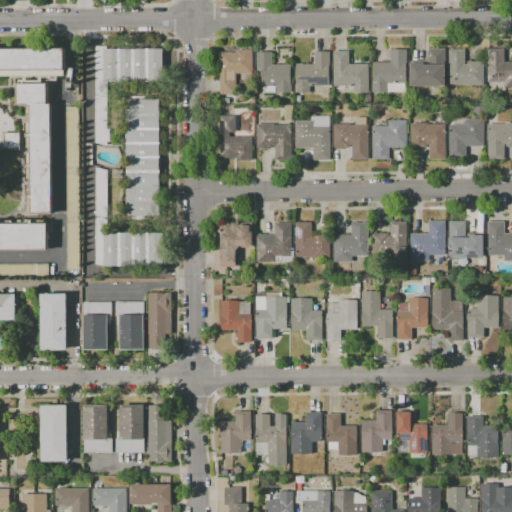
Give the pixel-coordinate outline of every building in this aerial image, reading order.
[(107,145),(96,144),(96,46),(107,46),(107,48),(163,49),(163,84),(107,83),(107,129),(110,129),(110,142),(107,142),(107,145)] [(0,71),(0,48),(66,48),(66,71),(65,71),(0,71)] [(237,90),(219,89),(220,52),(237,52),(237,49),(253,50),(252,74),(237,74),(237,90)] [(445,86),(411,87),(411,61),(429,61),(429,49),(445,49),(445,86)] [(484,85),(467,85),(449,84),(449,49),(465,50),(465,64),(467,64),(467,62),(470,62),(470,61),(482,62),(484,62),(484,85)] [(511,88),(504,88),(504,82),(488,83),(487,77),(486,77),(486,75),(488,75),(488,73),(486,73),(486,70),(488,70),(488,61),(486,61),(486,58),(488,58),(488,49),(505,49),(505,62),(511,62),(511,88)] [(406,92),(373,93),(373,63),(391,63),(391,50),(407,50),(408,65),(405,65),(405,68),(407,68),(407,71),(406,71),(406,92)] [(292,93),(277,93),(277,87),(276,87),(276,93),(263,93),(263,87),(261,87),(261,71),(257,71),(257,52),(272,52),(272,65),(291,65),(291,84),(292,84),(292,93)] [(310,93),(295,93),(295,84),(296,84),(296,64),(303,64),(303,65),(315,65),(315,52),(330,52),(330,68),(329,68),(329,86),(310,86),(310,93)] [(369,93),(354,93),(354,86),(344,86),(344,92),(336,92),(336,86),(334,86),(334,52),(350,52),(350,64),(368,64),(368,68),(371,68),(371,75),(369,75),(369,93)] [(0,71),(65,71),(65,76),(51,76),(51,79),(49,79),(49,76),(43,76),(43,83),(24,83),(24,77),(0,77),(0,71)] [(43,83),(49,83),(49,104),(52,104),(53,214),(31,214),(31,169),(27,169),(27,164),(31,164),(30,138),(26,138),(26,133),(30,133),(30,107),(26,107),(26,106),(17,106),(17,83),(24,83),(43,83)] [(160,216),(127,216),(126,100),(131,100),(131,96),(145,96),(145,99),(160,99),(160,216)] [(80,270),(68,270),(67,107),(79,107),(80,270)] [(475,116),(474,107),(485,107),(486,115),(475,116)] [(253,161),(237,161),(237,158),(220,158),(220,116),(236,116),(236,133),(230,133),(230,137),(253,137),(253,161)] [(330,160),(314,160),(314,148),(296,148),(296,121),(312,121),(312,117),(330,116),(330,160)] [(369,160),(353,160),(353,145),(350,145),(350,148),(335,148),(334,125),(351,124),(351,125),(358,125),(358,118),(367,118),(367,125),(369,125),(369,160)] [(466,159),(450,159),(450,125),(466,125),(466,119),(484,119),(484,147),(466,147),(466,159)] [(373,160),(373,149),(373,126),(389,126),(389,121),(407,120),(407,148),(390,148),(390,160),(373,160)] [(446,159),(430,160),(430,145),(427,145),(427,147),(411,147),(411,124),(428,123),(428,124),(446,125),(446,159)] [(505,159),(488,159),(488,124),(506,124),(506,123),(511,123),(511,148),(509,148),(508,147),(507,147),(507,144),(504,144),(505,159)] [(292,161),(276,160),(276,146),(273,146),(273,148),(271,148),(271,149),(257,149),(257,124),(274,124),(274,125),(292,125),(292,161)] [(21,150),(3,150),(3,132),(21,132),(21,150)] [(106,266),(106,265),(96,265),(97,169),(108,171),(107,232),(164,233),(166,262),(106,266)] [(49,251),(0,251),(0,220),(12,220),(13,224),(19,224),(19,220),(44,220),(44,224),(49,223),(49,251)] [(429,261),(411,261),(411,234),(429,234),(429,222),(445,221),(446,255),(429,255),(429,261)] [(464,259),(452,259),(452,256),(449,256),(449,221),(466,221),(466,236),(468,236),(468,233),(484,233),(484,258),(464,258),(464,259)] [(313,258),(313,257),(296,258),(296,237),(296,223),(312,222),(312,237),(314,237),(314,235),(330,234),(330,258),(313,258)] [(347,265),(347,262),(334,262),(334,236),(352,235),(352,223),(368,222),(369,256),(353,256),(353,262),(352,262),(352,265),(347,265)] [(407,266),(395,266),(395,259),(372,258),(372,233),(387,233),(387,234),(389,234),(389,237),(391,237),(391,222),(407,222),(407,266)] [(511,261),(504,261),(504,255),(488,255),(488,222),(505,222),(505,234),(511,234),(511,261)] [(222,267),(220,226),(223,226),(225,224),(229,223),(231,225),(232,223),(252,223),(252,247),(249,247),(249,248),(244,248),(244,246),(240,246),(236,251),(236,267),(222,267)] [(294,262),(258,262),(257,236),(275,235),(275,223),(292,223),(292,249),(294,248),(294,262)] [(49,277),(0,277),(0,264),(49,264),(49,277)] [(426,296),(426,285),(423,285),(423,282),(420,282),(420,278),(430,278),(431,296),(426,296)] [(463,341),(449,341),(449,329),(433,329),(433,289),(451,289),(451,301),(463,301),(463,313),(463,341)] [(393,339),(376,339),(376,337),(379,337),(379,327),(363,327),(362,292),(380,292),(380,303),(392,302),(393,339)] [(166,349),(149,349),(149,294),(167,294),(167,293),(172,293),(172,334),(167,334),(167,335),(166,335),(166,349)] [(258,339),(256,297),(257,293),(280,293),(280,297),(290,297),(290,303),(287,303),(287,329),(272,330),(272,339),(258,339)] [(68,351),(42,351),(41,294),(67,294),(68,351)] [(16,320),(0,320),(0,295),(16,295),(16,305),(19,305),(19,307),(22,307),(22,309),(16,309),(16,320)] [(469,338),(468,309),(478,309),(478,296),(498,296),(499,328),(484,328),(484,337),(469,338)] [(412,340),(398,340),(398,312),(398,303),(410,303),(410,298),(428,299),(428,328),(412,328),(412,340)] [(511,330),(503,330),(503,298),(511,298),(511,330)] [(323,340),(307,341),(307,331),(292,331),(292,299),(313,299),(313,311),(323,311),(323,340)] [(252,342),(235,343),(235,341),(238,341),(238,338),(237,338),(236,333),(238,333),(238,330),(221,331),(220,301),(240,301),(240,302),(251,302),(251,314),(252,314),(252,342)] [(342,342),(328,342),(327,314),(328,314),(328,304),(340,304),(339,301),(358,301),(358,330),(341,330),(342,342)] [(108,350),(84,351),(84,302),(112,302),(112,317),(111,317),(111,325),(109,325),(109,346),(108,346),(108,350)] [(145,350),(121,350),(120,325),(118,325),(118,317),(116,317),(116,302),(145,302),(145,350)] [(68,462),(42,462),(42,405),(68,405),(68,462)] [(113,453),(84,453),(84,405),(108,405),(108,413),(109,413),(109,431),(112,431),(112,439),(113,439),(113,453)] [(145,453),(116,453),(116,439),(120,439),(120,405),(144,405),(144,408),(144,439),(145,439),(145,453)] [(172,462),(167,462),(167,461),(149,461),(149,409),(145,409),(145,407),(149,407),(149,406),(165,406),(165,421),(172,421),(172,462)] [(383,452),(362,452),(362,421),(377,421),(376,411),(392,411),(393,440),(392,440),(392,445),(389,445),(389,440),(385,440),(386,445),(383,445),(383,452)] [(250,453),(222,453),(221,421),(236,421),(236,412),(251,412),(252,441),(250,441),(250,453)] [(428,453),(398,453),(398,441),(397,441),(397,412),(414,412),(414,414),(412,414),(412,417),(413,417),(413,422),(412,422),(412,425),(427,424),(428,453)] [(312,454),(292,455),(292,423),(306,423),(306,413),(322,413),(322,442),(312,442),(312,454)] [(463,455),(433,455),(433,425),(448,426),(448,413),(463,413),(463,428),(463,455)] [(357,455),(339,456),(339,442),(338,442),(338,450),(329,450),(329,442),(327,442),(326,414),(341,414),(341,426),(357,426),(357,455)] [(287,465),(268,465),(268,455),(256,455),(255,443),(256,443),(256,415),(271,415),(271,426),(276,426),(276,415),(287,415),(287,465)] [(477,458),(477,456),(473,456),(473,457),(468,457),(467,417),(483,416),(484,427),(498,426),(499,458),(477,458)] [(511,455),(503,456),(502,424),(511,424),(511,455)] [(158,511),(158,504),(152,504),(152,505),(137,505),(137,504),(131,504),(131,485),(172,484),(172,511),(158,511)] [(229,511),(229,506),(225,506),(225,487),(242,488),(243,504),(249,504),(249,511),(229,511)] [(478,511),(449,511),(449,487),(466,487),(466,488),(477,488),(477,499),(478,499),(478,511)] [(72,511),(72,506),(71,506),(71,507),(65,508),(65,506),(56,506),(55,490),(88,488),(89,511),(72,511)] [(303,511),(303,503),(296,503),(296,497),(297,497),(297,492),(297,488),(302,488),(302,492),(331,492),(331,503),(330,503),(330,511),(303,511)] [(482,511),(482,498),(496,498),(496,488),(511,488),(511,511),(482,511)] [(0,511),(0,489),(10,489),(10,510),(0,510),(0,511)] [(110,511),(110,506),(109,506),(109,507),(103,507),(103,506),(93,506),(93,489),(127,489),(127,511),(110,511)] [(408,511),(409,498),(422,498),(422,489),(441,489),(441,501),(440,501),(440,511),(408,511)] [(404,511),(371,511),(372,490),(393,491),(393,510),(405,510),(404,511)] [(334,511),(334,492),(354,491),(354,493),(356,493),(357,493),(359,494),(360,495),(361,496),(363,496),(364,497),(365,497),(366,497),(366,498),(366,503),(367,503),(367,511),(334,511)] [(294,511),(266,511),(266,501),(271,501),(271,500),(281,500),(281,492),(294,492),(294,511)] [(18,511),(23,511),(22,495),(47,494),(47,511),(51,510),(51,511),(18,511)]
